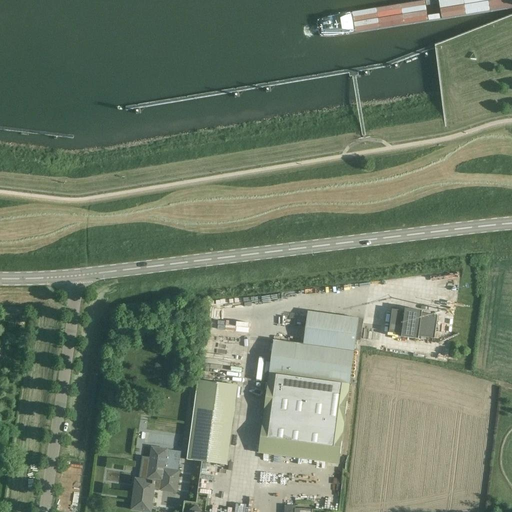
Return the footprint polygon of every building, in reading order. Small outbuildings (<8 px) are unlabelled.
[(365,283),(344,284),(344,295),(366,294),(365,283)] [(18,319),(18,307),(1,306),(1,319),(18,319)] [(20,316),(20,322),(29,322),(29,308),(20,307),(20,316)] [(405,309),(405,311),(392,310),(389,333),(402,334),(402,337),(419,339),(419,337),(435,339),(438,316),(422,314),(422,311),(405,309)] [(290,323),(301,326),(302,319),(291,317),(290,323)] [(339,464),(350,382),(353,361),(356,340),(361,341),(363,324),(358,323),(359,319),(358,319),(357,327),(307,321),(303,345),(273,341),(269,374),(258,454),(264,454),(264,458),(277,460),(278,456),(339,464)] [(193,367),(193,366),(193,364),(192,362),(190,359),(187,357),(185,357),(183,356),(180,357),(178,357),(176,359),(174,362),(173,366),(174,370),(176,373),(178,375),(182,376),(186,376),(188,375),(190,373),(191,372),(192,370),(193,367)] [(353,361),(350,382),(356,382),(358,361),(353,361)] [(195,461),(198,461),(215,464),(227,465),(238,386),(207,382),(199,381),(188,460),(195,461)] [(136,479),(132,510),(147,511),(150,511),(154,489),(176,492),(179,471),(178,471),(181,452),(152,448),(149,467),(141,466),(139,479),(136,479)] [(302,483),(321,484),(322,476),(302,475),(302,483)]
